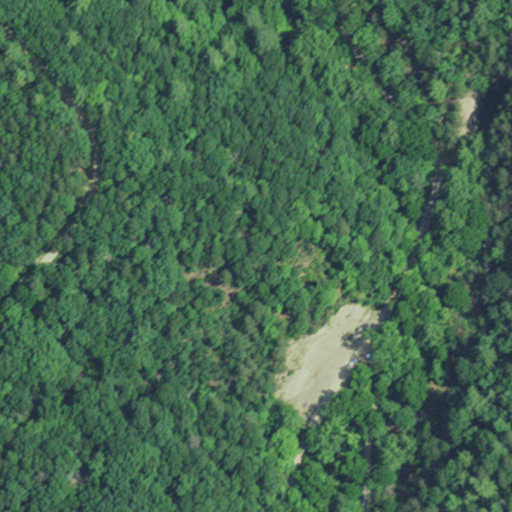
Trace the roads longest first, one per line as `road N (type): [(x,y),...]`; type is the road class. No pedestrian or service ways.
road 1 (residential): [(0,24),(80,112),(98,148),(93,200),(0,324),(292,488),(313,422),(372,336)]
road 2 (residential): [(364,511),(379,370),(372,336),(416,249),(439,170),(432,145),(371,80),(326,0)]
road 3 (track): [(260,0),(371,80)]
